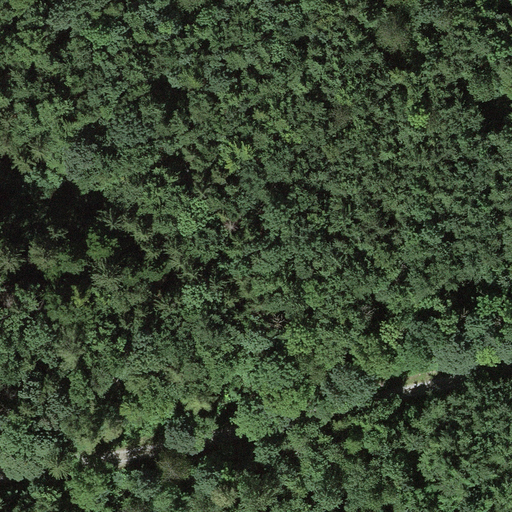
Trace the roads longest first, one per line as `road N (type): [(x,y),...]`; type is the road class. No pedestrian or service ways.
road 1 (track): [(0,473),(511,359)]
road 2 (track): [(342,0),(0,72)]
